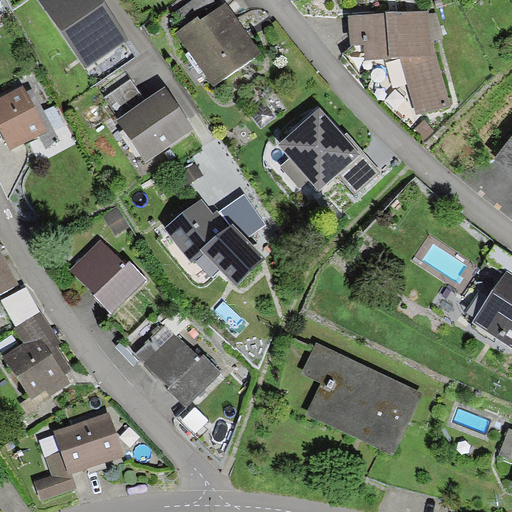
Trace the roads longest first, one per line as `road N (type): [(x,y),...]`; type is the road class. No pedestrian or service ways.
road 1 (residential): [(214,507),(202,477),(45,287),(0,208)]
road 2 (residential): [(275,0),(409,151),(511,235)]
